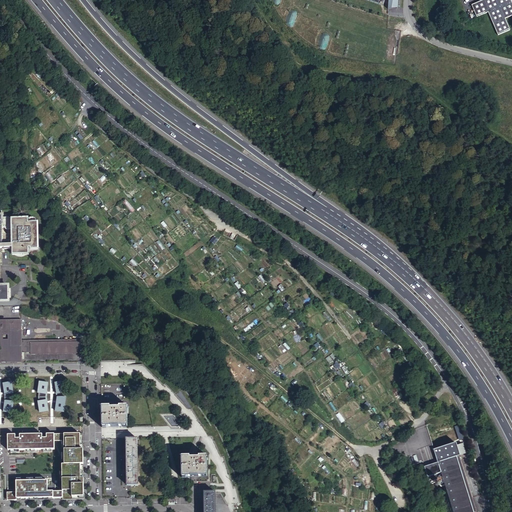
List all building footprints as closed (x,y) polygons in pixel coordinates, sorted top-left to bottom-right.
[(511,0),(483,0),(471,5),(476,17),(488,12),(498,36),(510,30),(505,19),(511,15),(511,0)] [(0,301),(7,301),(7,286),(0,285),(0,247),(3,248),(3,249),(10,249),(10,248),(11,248),(11,254),(27,254),(27,248),(29,248),(29,249),(37,249),(37,223),(27,223),(27,219),(11,219),(11,220),(10,220),(8,218),(1,218),(0,217),(0,301)] [(0,363),(22,363),(22,354),(30,354),(84,354),(84,340),(22,341),(22,320),(0,320),(0,363)] [(103,407),(103,420),(103,427),(127,427),(127,421),(127,407),(120,407),(119,408),(110,409),(110,408),(103,407)] [(62,499),(85,499),(84,433),(62,434),(53,433),(54,441),(65,441),(66,464),(62,464),(62,491),(62,499)] [(127,484),(137,484),(137,439),(127,440),(127,484)] [(463,440),(458,442),(461,452),(466,450),(463,440)] [(458,442),(432,450),(437,464),(438,464),(457,458),(459,457),(462,456),(461,452),(458,442)] [(432,455),(426,457),(429,476),(435,475),(432,455)] [(182,457),(182,477),(198,477),(207,476),(207,456),(199,456),(199,458),(190,458),(190,457),(182,457)] [(476,511),(459,457),(457,458),(472,511),(476,511)] [(472,511),(457,458),(438,464),(451,505),(452,511),(472,511)] [(7,492),(7,500),(62,499),(62,491),(53,491),(53,480),(17,481),(17,491),(7,492)] [(205,493),(205,499),(204,511),(215,511),(216,493),(205,493)]
